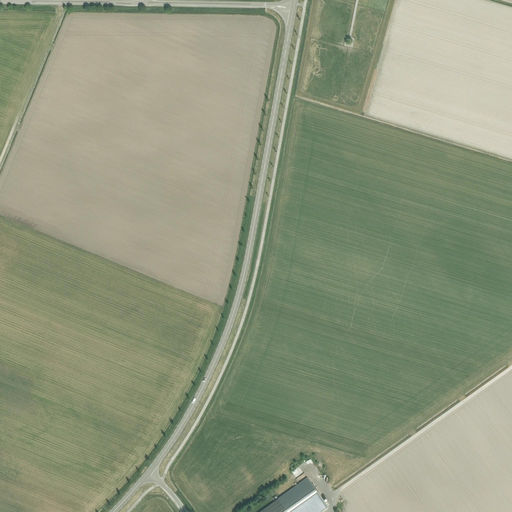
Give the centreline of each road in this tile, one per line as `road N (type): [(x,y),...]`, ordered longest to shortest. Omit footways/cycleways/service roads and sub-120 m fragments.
road 1 (secondary): [(148,472),(204,383),(233,311),(292,13)]
road 2 (unclassified): [(0,1),(274,6)]
